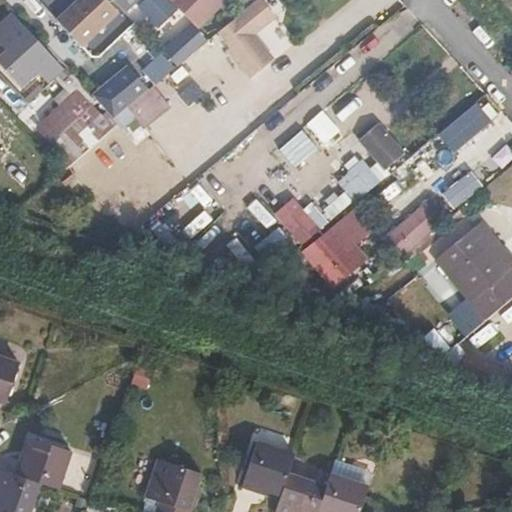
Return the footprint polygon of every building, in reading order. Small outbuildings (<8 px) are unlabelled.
[(83,45),(120,10),(109,0),(79,0),(76,3),(72,0),(67,0),(53,14),(83,45)] [(136,0),(115,0),(125,10),(136,0)] [(171,0),(198,27),(225,0),(171,0)] [(260,0),(257,0),(214,37),(251,80),(275,61),(256,36),(277,21),(260,0)] [(248,0),(225,0),(237,11),(248,0)] [(36,72),(50,59),(11,18),(0,27),(0,68),(18,88),(29,100),(47,82),(36,72)] [(182,34),(166,49),(180,65),(206,40),(192,25),(182,34)] [(130,64),(96,93),(119,116),(126,109),(152,87),(130,64)] [(152,87),(126,109),(143,130),(170,109),(152,87)] [(111,122),(82,91),(40,127),(62,152),(92,125),(100,132),(111,122)] [(491,120),(476,102),(438,134),(453,153),(491,120)] [(402,155),(377,125),(357,141),(382,171),(402,155)] [(354,204),(380,183),(361,160),(346,171),(346,173),(336,182),(354,204)] [(326,228),(346,211),(336,198),(326,206),(321,201),(311,209),(326,228)] [(400,260),(443,223),(429,198),(384,239),(400,260)] [(308,218),(291,199),(273,215),(300,246),(319,228),(309,217),(308,218)] [(355,245),(370,231),(350,207),(346,211),(326,228),(298,252),(329,288),(366,258),(355,245)] [(511,266),(511,257),(485,225),(438,263),(484,319),(511,296),(511,275),(508,270),(511,266)] [(458,370),(492,385),(499,368),(465,353),(458,370)] [(19,367),(0,360),(0,401),(7,404),(19,367)] [(289,468),(296,448),(257,435),(243,475),(264,483),(266,480),(284,486),(289,468)] [(37,483),(56,489),(69,450),(31,438),(25,456),(21,455),(14,475),(37,483)] [(157,511),(194,511),(200,496),(197,494),(203,475),(164,461),(151,498),(161,502),(157,511)] [(317,511),(328,482),(289,468),(284,486),(277,507),(292,511),(317,511)] [(359,511),(370,481),(332,469),(328,482),(317,511),(359,511)] [(0,511),(27,511),(37,483),(14,475),(0,470),(0,511)]
